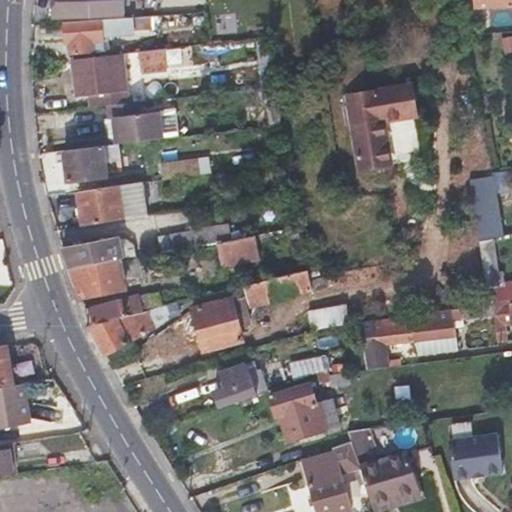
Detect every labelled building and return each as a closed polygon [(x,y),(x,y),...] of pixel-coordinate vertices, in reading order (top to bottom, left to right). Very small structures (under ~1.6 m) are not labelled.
[(52,0),(53,0),(53,15),(122,10),(121,0),(52,0)] [(64,43),(66,43),(72,42),(74,52),(101,49),(100,33),(123,31),(123,29),(151,26),(150,15),(62,22),(64,43)] [(137,49),(138,60),(139,70),(164,67),(163,46),(137,49)] [(120,51),(94,54),(69,57),(75,95),(90,94),(91,105),(123,101),(125,101),(120,51)] [(366,188),(381,185),(396,183),(390,141),(423,135),(419,106),(373,112),(367,73),(349,77),(356,124),(350,125),(353,142),(358,141),(366,188)] [(103,116),(106,144),(117,143),(121,142),(163,138),(160,110),(125,113),(123,101),(91,105),(92,117),(103,116)] [(122,153),(121,142),(117,143),(106,144),(101,144),(102,155),(122,153)] [(62,149),(63,164),(65,179),(104,175),(102,155),(101,144),(62,149)] [(194,173),(193,166),(192,159),(162,164),(164,177),(194,173)] [(80,225),(113,220),(145,214),(140,181),(75,191),(80,225)] [(479,245),(490,243),(480,181),(470,183),(479,245)] [(169,246),(169,250),(200,244),(197,228),(188,230),(189,233),(167,238),(169,246)] [(220,240),(222,251),(224,261),(261,254),(258,233),(220,240)] [(69,269),(117,257),(121,257),(116,237),(62,247),(69,269)] [(496,305),(505,304),(511,303),(511,287),(503,289),(501,276),(497,277),(493,242),(490,243),(479,245),(488,306),(496,305)] [(124,288),(117,257),(69,269),(80,298),(124,288)] [(309,268),(292,271),(274,275),(280,297),(343,282),(341,272),(310,277),(309,268)] [(250,304),(280,297),(274,275),(245,283),(250,304)] [(232,294),(213,299),(193,304),(204,351),(243,341),(232,294)] [(88,323),(142,309),(138,295),(84,311),(88,323)] [(314,330),(350,321),(345,301),(309,310),(314,330)] [(508,334),(505,304),(496,305),(501,335),(508,334)] [(145,308),(142,309),(88,323),(88,324),(116,373),(139,362),(134,353),(153,344),(144,324),(151,321),(145,308)] [(485,309),(411,319),(413,341),(455,335),(454,325),(486,320),(485,309)] [(413,341),(411,319),(374,324),(376,330),(363,331),(368,369),(379,368),(376,346),(413,341)] [(0,385),(9,384),(1,346),(0,346),(0,385)] [(320,360),(312,362),(305,364),(304,363),(289,368),(293,381),(323,370),(320,360)] [(256,375),(254,368),(251,362),(246,364),(246,363),(220,372),(225,388),(214,393),(218,407),(256,394),(256,392),(266,388),(261,374),(256,375)] [(349,382),(348,372),(328,374),(331,385),(349,382)] [(0,424),(33,419),(27,381),(9,384),(0,385),(0,424)] [(294,437),(313,432),(332,426),(324,401),(314,404),(308,385),(268,395),(275,415),(286,412),(294,437)] [(317,453),(350,441),(347,432),(346,428),(312,440),(317,453)] [(350,441),(352,445),(356,460),(374,454),(366,429),(347,432),(350,441)] [(497,434),(448,441),(454,479),(502,472),(497,434)] [(0,475),(21,472),(15,438),(0,440),(0,475)] [(356,460),(352,445),(302,461),(318,511),(345,511),(352,510),(348,498),(359,494),(355,481),(344,485),(340,474),(358,468),(357,465),(356,460)] [(407,451),(357,465),(358,468),(368,503),(417,490),(407,451)] [(370,510),(419,497),(417,490),(368,503),(370,510)]
